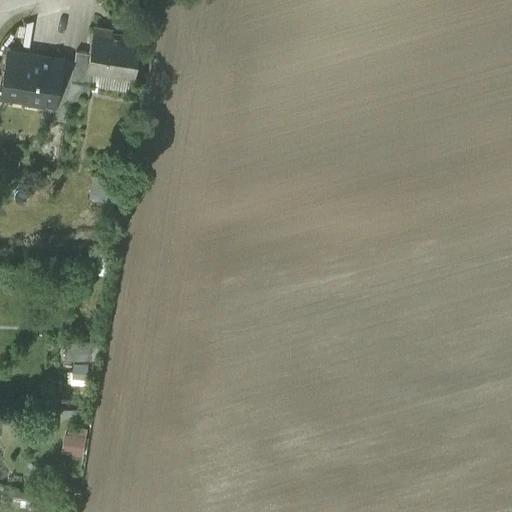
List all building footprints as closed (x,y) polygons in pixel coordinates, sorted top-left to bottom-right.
[(139,37),(95,31),(95,30),(94,30),(90,52),(88,68),(94,69),(134,75),(140,37),(139,38),(139,37)] [(90,52),(76,50),(74,62),(71,81),(92,85),(94,69),(88,68),(90,52)] [(39,57),(10,52),(10,51),(9,51),(2,94),(49,101),(55,102),(61,60),(61,59),(39,56),(39,57)] [(61,60),(55,102),(49,101),(47,117),(65,119),(71,81),(74,62),(61,60)] [(66,452),(88,454),(90,434),(67,432),(66,452)]
